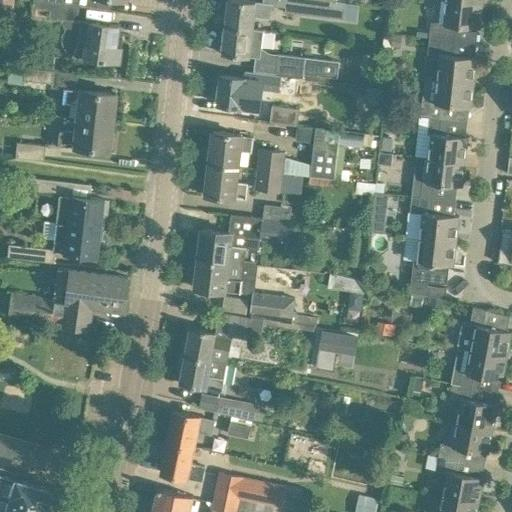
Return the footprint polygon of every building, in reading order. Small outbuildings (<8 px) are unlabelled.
[(0,0),(0,10),(2,10),(12,12),(14,0),(0,0)] [(271,3),(255,1),(249,0),(228,0),(226,25),(252,28),(253,16),(270,18),(271,3)] [(329,0),(286,0),(285,12),(311,15),(343,19),(344,8),(353,9),(354,4),(335,1),(329,0)] [(480,28),(482,3),(456,0),(446,0),(444,22),(430,21),(428,37),(456,40),(458,25),(480,28)] [(52,1),(49,17),(77,21),(79,9),(79,5),(52,1)] [(78,41),(72,55),(85,57),(120,62),(121,47),(116,46),(119,25),(89,21),(80,21),(78,41)] [(263,30),(252,28),(226,25),(222,53),(249,56),(260,57),(263,30)] [(392,33),(391,46),(400,47),(402,34),(392,33)] [(454,55),(456,40),(428,37),(427,53),(440,54),(437,78),(474,82),(476,57),(454,55)] [(21,64),(25,44),(8,42),(5,61),(21,64)] [(276,73),(276,74),(280,74),(288,75),(304,77),(304,73),(337,78),(339,61),(278,53),(276,73)] [(26,67),(24,80),(53,83),(54,70),(26,67)] [(220,74),(217,103),(241,106),(260,108),(262,88),(278,90),(280,74),(276,74),(276,73),(253,70),(245,69),(244,77),(220,74)] [(288,75),(286,94),(301,96),(304,77),(288,75)] [(471,107),(474,82),(437,78),(435,101),(422,100),(420,116),(429,117),(441,118),(443,103),(471,107)] [(78,117),(113,121),(116,93),(96,90),(64,87),(63,102),(80,104),(78,117)] [(385,100),(383,112),(394,114),(396,102),(385,100)] [(298,124),(300,108),(272,105),(270,120),(298,124)] [(429,117),(420,116),(418,132),(431,133),(429,157),(465,161),(468,136),(440,133),(441,118),(429,117)] [(110,150),(113,121),(78,117),(76,132),(59,130),(58,144),(110,150)] [(316,127),(310,175),(334,177),(340,130),(316,127)] [(209,162),(237,166),(239,150),(251,151),(253,137),(241,135),(241,134),(213,130),(209,162)] [(43,160),(45,145),(17,141),(15,156),(43,160)] [(259,147),(257,168),(283,171),(285,155),(286,150),(259,147)] [(462,186),(465,161),(429,157),(426,180),(422,180),(420,196),(411,195),(432,198),(456,200),(457,185),(462,186)] [(235,181),(237,166),(209,162),(206,194),(234,197),(234,196),(246,198),(247,183),(235,181)] [(257,168),(255,188),(281,191),(281,190),(301,193),(303,174),(283,171),(257,168)] [(17,176),(16,187),(31,189),(31,191),(60,194),(57,222),(101,227),(104,199),(88,197),(89,184),(17,176)] [(375,191),(374,207),(386,208),(387,192),(375,191)] [(454,215),(456,200),(432,198),(411,195),(409,211),(419,212),(418,213),(422,213),(420,237),(456,240),(459,215),(454,215)] [(202,227),(198,257),(228,261),(244,263),(246,247),(258,249),(260,239),(288,243),(291,221),(245,215),(243,233),(231,232),(231,231),(222,230),(202,227)] [(9,243),(7,256),(55,261),(56,250),(98,254),(101,227),(57,222),(45,220),(43,236),(47,239),(54,240),(54,248),(9,243)] [(511,263),(511,230),(502,229),(498,262),(511,263)] [(453,265),(456,240),(420,237),(417,260),(413,260),(411,279),(447,283),(449,264),(453,265)] [(198,257),(195,287),(224,291),(225,290),(240,292),(242,279),(255,281),(257,264),(244,263),(228,261),(198,257)] [(12,292),(9,316),(69,324),(89,327),(92,304),(125,309),(129,277),(71,269),(56,267),(52,298),(12,292)] [(254,291),(251,312),(252,312),(251,315),(324,328),(325,321),(320,320),(293,315),(295,297),(254,291)] [(190,325),(185,354),(211,359),(227,362),(233,333),(246,336),(249,317),(246,316),(222,312),(219,311),(216,330),(190,325)] [(456,346),(457,346),(471,348),(507,355),(511,331),(484,325),(486,313),(474,311),(472,324),(460,322),(456,346)] [(507,355),(471,348),(457,346),(449,382),(451,382),(460,384),(472,386),(474,374),(502,379),(507,355)] [(185,354),(179,382),(206,388),(206,387),(222,390),(224,377),(227,362),(211,359),(185,354)] [(385,374),(383,388),(404,392),(406,378),(385,374)] [(472,386),(460,384),(451,382),(447,400),(457,399),(458,397),(461,398),(457,421),(493,428),(498,404),(470,398),(472,386)] [(338,394),(334,411),(346,414),(350,397),(338,394)] [(258,407),(259,404),(220,396),(217,412),(263,421),(265,409),(258,407)] [(167,441),(193,447),(196,430),(211,433),(214,418),(174,410),(167,441)] [(248,437),(250,425),(230,421),(227,432),(248,437)] [(488,452),(493,428),(457,421),(452,444),(440,442),(438,456),(476,463),(479,451),(488,452)] [(0,432),(0,464),(27,472),(35,443),(0,432)] [(386,432),(383,449),(394,452),(397,434),(386,432)] [(408,432),(398,436),(403,447),(413,443),(408,432)] [(190,463),(193,447),(167,441),(161,471),(181,476),(186,477),(187,477),(201,480),(204,466),(190,463)] [(474,475),(476,463),(438,456),(435,469),(447,471),(443,494),(479,501),(483,477),(474,475)] [(288,485),(283,484),(220,471),(215,492),(279,507),(298,511),(300,501),(285,497),(288,485)] [(0,474),(0,511),(45,511),(47,506),(48,506),(53,488),(16,478),(15,479),(0,474)] [(211,511),(189,511),(193,495),(177,491),(158,487),(152,511),(297,511),(298,511),(279,507),(215,492),(211,511)] [(356,493),(353,511),(373,511),(376,495),(356,493)] [(476,511),(479,501),(443,494),(439,511),(476,511)]
